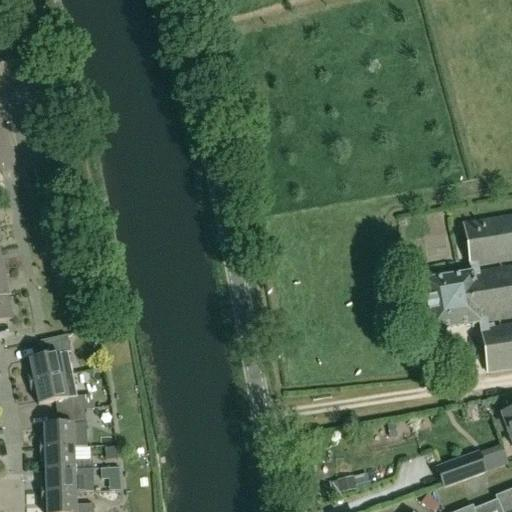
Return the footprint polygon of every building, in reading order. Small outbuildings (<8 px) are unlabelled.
[(511,262),(511,217),(463,225),(470,274),(422,282),(430,332),(479,324),(487,374),(511,370),(511,325),(487,330),(486,323),(511,318),(511,267),(478,273),(477,268),(511,262)] [(7,299),(0,300),(0,324),(12,322),(7,299)] [(29,387),(73,378),(69,364),(70,364),(68,353),(70,353),(68,341),(67,336),(40,341),(43,358),(29,361),(31,374),(26,375),(29,387)] [(73,378),(29,387),(30,395),(36,394),(38,406),(54,403),(56,417),(84,413),(82,398),(77,399),(73,378)] [(511,411),(501,416),(511,446),(511,411)] [(84,413),(56,417),(57,426),(44,426),(44,440),(40,440),(40,451),(73,450),(73,436),(83,435),(83,425),(86,425),(84,413)] [(74,463),(73,450),(40,451),(40,460),(45,460),(46,474),(93,473),(92,463),(74,463)] [(439,470),(446,487),(486,471),(479,454),(439,470)] [(93,473),(46,474),(46,486),(41,486),(41,497),(75,496),(75,481),(93,481),(93,473)] [(351,479),(336,483),(340,495),(354,491),(351,479)] [(511,511),(511,490),(459,511),(511,511)] [(75,496),(41,497),(42,506),(47,506),(47,511),(92,511),(92,505),(76,506),(75,496)]
